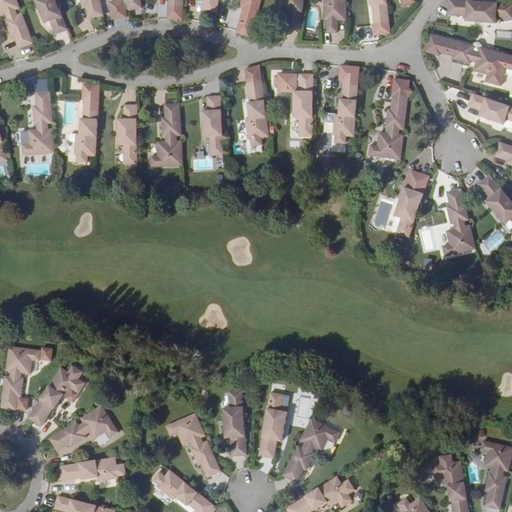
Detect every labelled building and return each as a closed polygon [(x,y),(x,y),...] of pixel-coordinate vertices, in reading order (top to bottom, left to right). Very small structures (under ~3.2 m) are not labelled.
[(19,6),(17,0),(0,0),(0,15),(5,14),(7,19),(5,20),(12,37),(14,36),(19,49),(33,43),(23,15),(22,13),(18,15),(16,9),(20,8),(19,6)] [(56,0),(35,0),(39,8),(41,8),(42,12),(41,13),(45,22),(50,20),(55,33),(67,27),(59,8),(56,0)] [(81,0),(83,7),(85,6),(89,19),(104,16),(99,0),(81,0)] [(126,0),(110,3),(113,20),(127,18),(126,11),(129,10),(142,8),(140,0),(126,0)] [(167,0),(168,8),(183,8),(183,0),(167,0)] [(217,13),(218,0),(204,0),(203,10),(217,13)] [(242,0),(240,7),(243,8),(239,21),(254,25),(261,0),(242,0)] [(304,0),(284,0),(283,7),(290,8),(288,21),(301,24),(304,4),(304,0)] [(346,20),(345,0),(324,0),(324,2),(326,2),(330,2),(330,6),(326,6),(326,19),(328,20),(327,32),(337,32),(337,20),(346,20)] [(389,24),(386,0),(368,0),(369,6),(372,5),(374,25),(375,36),(390,34),(389,24)] [(506,8),(448,2),(447,15),(466,17),(465,23),(475,24),(476,23),(481,24),(482,25),(491,26),(491,20),(505,21),(506,8)] [(511,56),(499,53),(478,47),(476,47),(474,51),(468,50),(470,45),(439,37),(427,34),(423,51),(434,54),(435,51),(453,56),(452,59),(465,63),(466,61),(472,62),(470,70),(483,74),(481,81),(491,83),(497,85),(501,67),(511,70),(511,56)] [(299,130),(313,130),(313,109),(313,99),(313,72),(300,72),(300,73),(297,73),(297,72),(278,72),(278,74),(275,74),(275,84),(278,84),(278,90),(294,91),(293,101),(295,102),(295,106),(293,107),(293,117),(299,117),(299,130)] [(35,91),(49,89),(48,78),(34,79),(35,91)] [(346,136),(354,137),(358,81),(344,79),(343,99),(340,99),(339,110),(342,110),(342,115),(339,115),(335,115),(333,135),(335,135),(334,142),(345,143),(346,136)] [(368,156),(400,160),(403,137),(403,136),(398,135),(399,129),(404,130),(404,129),(407,99),(413,92),(409,88),(410,81),(394,79),(392,96),(393,97),(391,110),(388,109),(385,128),(388,128),(387,134),(379,133),(377,147),(370,146),(368,156)] [(261,138),(269,137),(262,81),(247,83),(250,103),(247,104),(248,114),(251,114),(252,119),(249,119),(246,120),(248,140),(251,139),(252,146),(262,145),(261,138)] [(87,156),(95,157),(99,100),(100,85),(84,84),(83,99),(84,99),(83,119),(80,119),(80,131),(83,131),(83,135),(80,135),(75,135),(70,135),(68,137),(68,140),(70,142),(75,143),(74,155),(76,156),(76,163),(87,164),(87,156)] [(23,155),(55,153),(53,130),(53,129),(48,129),(48,124),(53,123),(53,122),(51,92),(36,93),(36,106),(34,106),(34,125),(37,125),(37,130),(29,131),(30,144),(23,145),(23,155)] [(210,150),(223,149),(222,128),(222,117),(221,92),(207,93),(208,112),(202,112),(203,122),(204,122),(204,127),(203,127),(203,138),(209,137),(210,150)] [(511,122),(511,107),(502,104),(492,101),(467,93),(463,105),(480,111),(478,116),(488,120),(489,119),(493,120),(493,122),(503,125),(505,120),(511,122)] [(124,157),(137,157),(137,136),(137,127),(137,100),(125,100),(124,118),(118,118),(118,129),(120,129),(120,133),(118,133),(118,144),(124,144),(124,157)] [(151,168),(183,166),(181,143),(177,143),(176,136),(181,136),(181,134),(180,105),(165,106),(165,119),(162,119),(163,138),(166,137),(166,143),(158,143),(158,157),(150,158),(151,168)] [(334,122),(335,115),(326,114),(326,121),(334,122)] [(511,146),(501,143),(495,157),(508,162),(507,165),(511,166),(511,146)] [(46,164),(32,167),(33,175),(47,172),(46,164)] [(397,226),(410,230),(417,212),(421,200),(428,177),(429,176),(417,172),(410,189),(405,187),(402,197),(403,198),(401,202),(400,202),(397,212),(401,214),(397,226)] [(511,223),(511,197),(510,196),(509,196),(507,196),(491,176),(480,185),(484,190),(481,192),(489,202),(487,203),(495,211),(496,210),(499,214),(498,215),(504,223),(508,219),(511,223)] [(444,256),(475,249),(470,227),(470,226),(465,227),(464,221),(468,220),(468,219),(461,189),(447,193),(449,205),(447,206),(451,225),(453,224),(455,230),(446,231),(449,245),(442,246),(444,256)] [(42,351),(10,347),(7,369),(7,370),(13,371),(11,377),(7,376),(6,377),(2,408),(17,410),(17,408),(28,410),(29,399),(20,397),(19,396),(22,396),(25,379),(22,378),(23,372),(31,373),(34,360),(41,361),(42,351)] [(88,386),(61,368),(29,418),(42,427),(48,416),(51,418),(61,402),(59,401),(62,396),(64,398),(69,401),(76,390),(83,394),(88,386)] [(274,385),(273,391),(283,393),(284,387),(274,385)] [(247,452),(247,394),(233,394),(234,413),(229,413),(229,439),(234,439),(234,452),(247,452)] [(280,397),(266,396),(260,453),(274,454),(276,441),(280,442),(282,418),(278,417),(280,397)] [(119,433),(102,406),(83,418),(82,419),(85,423),(80,426),(78,422),(76,423),(50,439),(59,452),(70,445),(72,447),(88,438),(86,435),(91,432),(95,439),(107,432),(111,438),(119,433)] [(205,435),(196,414),(167,426),(171,435),(178,433),(183,445),(191,442),(193,447),(191,448),(199,465),(202,464),(207,476),(220,470),(208,442),(208,441),(204,443),(202,437),(206,436),(205,435)] [(341,433),(312,419),(302,439),(301,441),(306,443),(303,448),(299,446),(298,447),(284,474),(298,481),(304,469),(307,471),(315,454),(313,453),(315,448),(323,452),(330,439),(336,443),(341,433)] [(511,458),(511,450),(483,443),(480,453),(488,455),(484,468),(493,471),(492,477),(489,476),(485,494),(488,495),(485,507),(500,511),(507,480),(502,479),(504,474),(508,475),(511,458)] [(117,466),(116,458),(60,467),(61,469),(62,479),(63,481),(82,477),(82,481),(94,479),(94,476),(98,475),(98,478),(99,482),(119,479),(118,476),(126,475),(125,465),(117,466)] [(468,511),(461,460),(430,465),(431,475),(440,473),(442,487),(447,486),(450,486),(451,491),(448,492),(450,510),(453,509),(453,511),(468,511)] [(207,511),(213,505),(169,469),(164,477),(158,472),(152,480),(157,484),(156,486),(172,499),(174,496),(176,494),(180,497),(178,499),(187,506),(189,504),(198,511),(207,511)] [(354,504),(338,477),(287,508),(289,511),(316,511),(322,508),(321,506),(326,503),(327,505),(330,509),(341,502),(345,509),(354,504)] [(85,503),(59,496),(56,509),(67,511),(115,511),(116,511),(95,505),(85,503)] [(429,511),(419,496),(394,511),(429,511)] [(331,511),(340,511),(345,509),(341,502),(330,509),(331,511)]
